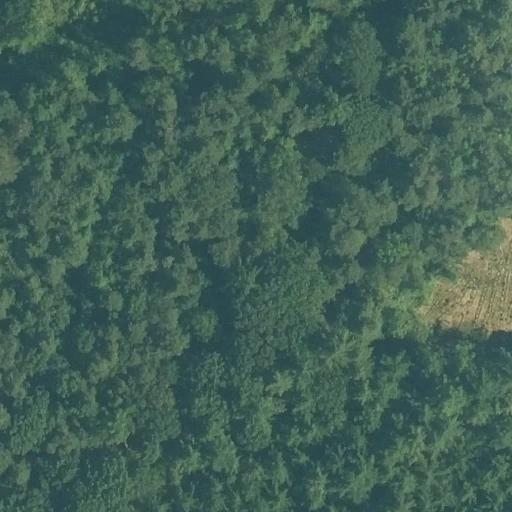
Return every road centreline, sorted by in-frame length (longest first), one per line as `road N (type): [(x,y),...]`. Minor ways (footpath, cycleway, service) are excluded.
road 1 (track): [(214,303),(352,108),(390,0)]
road 2 (track): [(511,343),(214,303)]
road 3 (track): [(37,511),(214,303)]
